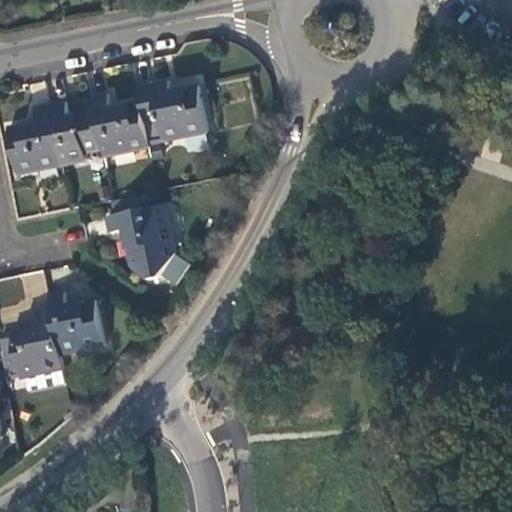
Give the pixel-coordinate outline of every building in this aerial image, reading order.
[(171,78),(141,84),(144,99),(148,120),(162,117),(166,136),(209,127),(201,84),(173,89),(171,78)] [(110,91),(95,94),(98,108),(105,146),(107,152),(153,144),(148,120),(144,99),(113,105),(110,91)] [(88,149),(105,146),(98,108),(70,113),(67,99),(53,102),(65,161),(89,156),(88,149)] [(19,170),(65,161),(53,102),(36,105),(39,120),(11,125),(19,170)] [(177,245),(168,202),(110,214),(113,229),(127,226),(135,264),(148,274),(160,271),(177,245)] [(67,289),(51,293),(54,306),(63,350),(107,341),(98,297),(70,303),(67,289)] [(68,381),(65,364),(63,350),(54,306),(38,310),(40,324),(13,329),(14,332),(2,335),(9,373),(22,371),(23,373),(26,372),(30,389),(68,381)]
